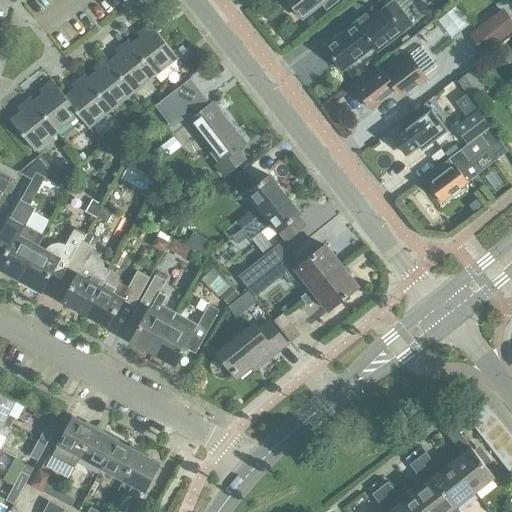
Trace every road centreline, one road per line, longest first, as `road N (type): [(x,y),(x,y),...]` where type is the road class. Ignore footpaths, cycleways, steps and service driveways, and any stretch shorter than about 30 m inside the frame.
road 1 (residential): [(443,314),(194,0)]
road 2 (residential): [(0,326),(195,434),(248,474)]
road 3 (tertiary): [(248,474),(443,314)]
